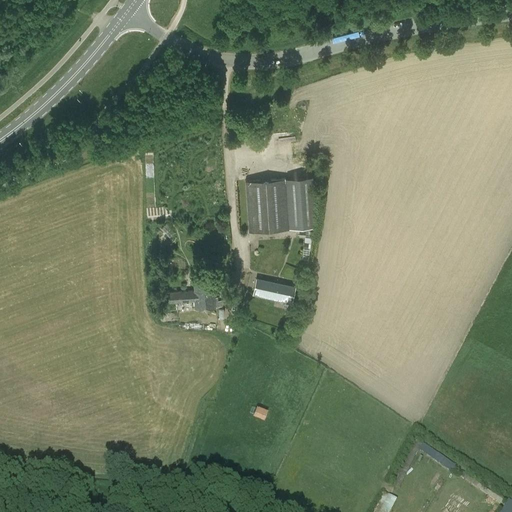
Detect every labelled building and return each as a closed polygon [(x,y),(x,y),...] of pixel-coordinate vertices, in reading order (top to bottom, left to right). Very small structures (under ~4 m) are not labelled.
[(285,178),(245,181),(248,232),(289,229),(285,178)] [(165,303),(195,301),(195,308),(215,307),(214,300),(213,274),(194,275),(194,290),(164,292),(165,303)] [(291,303),(295,286),(277,282),(256,278),(253,295),(291,303)] [(266,418),(269,408),(257,405),(255,415),(266,418)] [(454,474),(458,467),(425,443),(420,450),(454,474)] [(504,508),(501,511),(511,511),(511,504),(508,502),(505,508),(504,508)]
